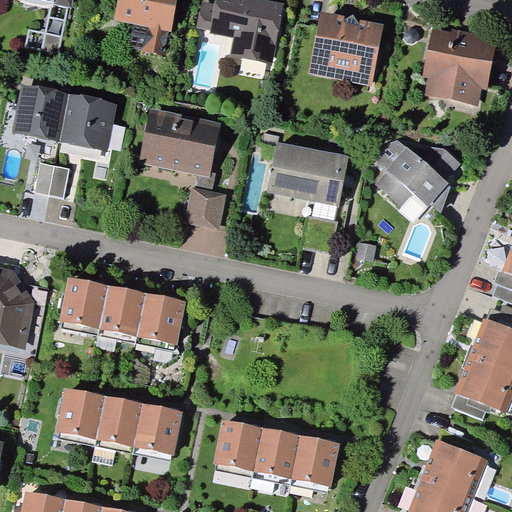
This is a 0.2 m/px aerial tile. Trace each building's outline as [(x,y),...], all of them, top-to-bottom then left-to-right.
[(71,0),(0,0),(70,15),(71,0)] [(176,0),(115,0),(109,26),(149,34),(142,56),(166,59),(176,0)] [(282,9),(239,0),(215,0),(206,36),(232,42),(228,64),(270,73),(282,9)] [(381,31),(318,19),(308,77),(368,91),(381,31)] [(491,47),(432,34),(423,80),(433,83),(428,108),(478,119),(491,47)] [(118,109),(20,91),(11,140),(104,158),(118,109)] [(224,128),(152,111),(142,167),(211,182),(224,128)] [(272,147),(261,209),(330,223),(347,165),(272,147)] [(397,149),(371,186),(412,232),(457,171),(426,152),(415,166),(397,149)] [(70,170),(39,165),(35,196),(63,202),(70,170)] [(222,197),(189,191),(182,221),(217,228),(222,197)] [(330,257),(335,230),(307,225),(302,252),(330,257)] [(511,248),(502,271),(511,274),(511,248)] [(0,346),(25,353),(32,310),(9,268),(0,265),(0,346)] [(180,308),(63,284),(54,330),(171,354),(180,308)] [(511,413),(511,331),(487,323),(457,395),(511,416),(511,413)] [(179,419),(61,395),(51,440),(170,465),(179,419)] [(340,450),(217,425),(207,471),(330,497),(340,450)] [(473,511),(492,464),(440,445),(412,511),(473,511)] [(104,511),(27,496),(23,511),(104,511)]
